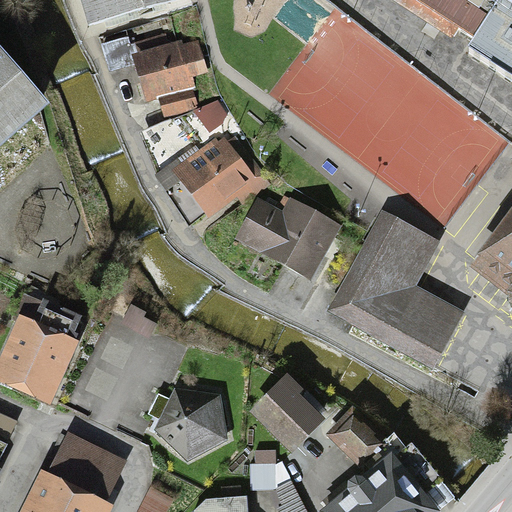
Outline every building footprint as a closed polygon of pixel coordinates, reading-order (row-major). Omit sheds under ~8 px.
[(175,0),(86,0),(95,25),(175,0)] [(413,0),(478,41),(496,17),(469,0),(413,0)] [(469,0),(496,17),(504,4),(507,0),(469,0)] [(511,9),(504,4),(496,17),(478,41),(470,53),(511,80),(511,9)] [(193,90),(195,90),(190,75),(207,69),(199,43),(181,49),(180,44),(170,47),(166,35),(131,46),(129,38),(104,46),(111,72),(142,63),(153,101),(164,98),(170,117),(199,108),(193,90)] [(0,139),(40,103),(0,57),(0,139)] [(226,146),(225,145),(222,146),(218,141),(182,167),(179,163),(159,178),(191,225),(234,192),(244,205),(270,184),(236,138),(226,146)] [(244,236),(309,272),(332,229),(290,206),(285,215),(263,203),(244,236)] [(437,244),(384,215),(339,300),(332,312),(433,367),(434,366),(462,314),(413,288),(437,244)] [(511,302),(511,304),(511,305),(511,230),(485,267),(511,287),(511,296),(511,297),(511,298),(511,299),(511,301),(511,302)] [(30,323),(69,340),(78,320),(27,297),(17,320),(29,326),(30,323)] [(152,334),(157,325),(144,319),(146,314),(133,307),(125,320),(152,334)] [(5,378),(44,396),(69,340),(30,323),(29,326),(5,378)] [(289,380),(257,413),(293,448),(320,421),(294,395),(299,390),(289,380)] [(188,460),(226,440),(219,398),(177,392),(158,430),(188,460)] [(366,467),(367,466),(387,445),(385,444),(354,414),(333,435),(366,467)] [(439,478),(426,463),(412,446),(407,450),(395,436),(385,444),(387,445),(367,466),(375,477),(366,485),(363,481),(363,480),(362,480),(361,480),(361,479),(360,479),(359,479),(359,480),(357,477),(349,484),(351,486),(350,487),(350,488),(350,489),(350,490),(351,490),(351,491),(345,496),(348,500),(332,511),(431,511),(433,511),(431,509),(430,509),(418,495),(423,491),(425,493),(439,482),(437,480),(439,478)] [(95,511),(120,462),(68,437),(61,453),(67,456),(39,511),(95,511)] [(278,490),(277,465),(251,465),(252,491),(278,490)] [(308,511),(294,483),(293,482),(278,490),(285,511),(308,511)] [(248,511),(247,498),(242,498),(241,488),(224,489),(224,500),(207,501),(195,511),(248,511)]
